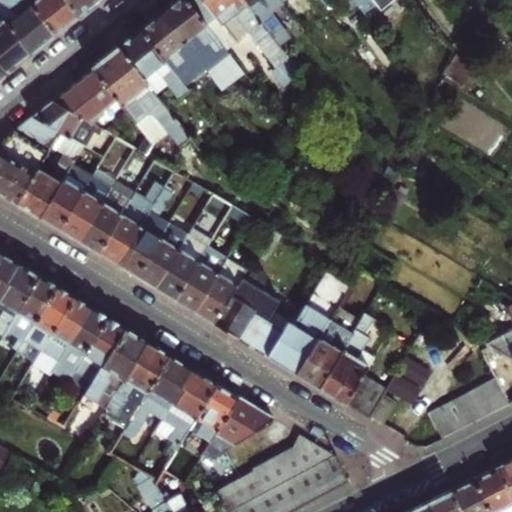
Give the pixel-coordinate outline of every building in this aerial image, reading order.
[(53,35),(25,0),(0,0),(17,13),(5,23),(30,53),(40,45),(53,35)] [(66,24),(77,16),(64,0),(25,0),(53,35),(66,24)] [(64,0),(77,16),(96,0),(64,0)] [(206,44),(214,37),(203,23),(185,0),(177,0),(172,4),(161,13),(203,66),(209,61),(206,58),(213,53),(206,44)] [(185,0),(203,23),(214,14),(233,39),(245,30),(279,72),(291,62),(271,37),(241,0),(185,0)] [(241,0),(271,37),(284,26),(272,11),(281,4),(278,0),(241,0)] [(300,0),(312,15),(321,9),(313,0),(300,0)] [(313,0),(321,9),(325,5),(320,0),(313,0)] [(350,0),(359,11),(371,2),(376,8),(385,0),(350,0)] [(212,77),(203,66),(161,13),(148,24),(140,30),(171,70),(181,63),(188,72),(194,67),(205,82),(212,77)] [(18,63),(30,53),(5,23),(1,18),(0,17),(0,69),(5,73),(18,63)] [(127,40),(118,48),(153,93),(165,83),(177,99),(187,90),(171,70),(140,30),(127,40)] [(153,93),(118,48),(105,57),(92,68),(115,98),(134,122),(146,111),(151,112),(177,145),(188,136),(153,93)] [(52,100),(90,122),(102,113),(100,110),(115,98),(92,68),(74,83),(52,100)] [(101,130),(90,122),(52,100),(40,109),(32,116),(59,132),(83,146),(92,131),(98,135),(101,130)] [(59,132),(32,116),(13,131),(47,152),(53,141),(59,132)] [(0,193),(16,203),(37,169),(47,152),(13,131),(0,141),(0,193)] [(83,146),(59,132),(53,141),(72,153),(68,158),(73,161),(83,146)] [(114,137),(107,133),(95,153),(102,157),(109,146),(114,137)] [(114,137),(109,146),(128,158),(134,149),(114,137)] [(134,149),(128,158),(148,169),(153,160),(144,155),(134,149)] [(153,205),(173,172),(153,160),(148,169),(143,177),(153,184),(143,199),(153,205)] [(60,183),(39,218),(50,224),(58,229),(90,176),(91,175),(72,164),(60,183)] [(28,211),(39,218),(60,183),(37,169),(16,203),(28,211)] [(159,213),(181,177),(173,172),(153,205),(151,208),(159,213)] [(110,188),(90,176),(58,229),(68,235),(78,241),(110,188)] [(97,253),(129,200),(133,193),(114,181),(110,188),(78,241),(89,248),(97,253)] [(212,194),(192,227),(203,233),(223,201),(212,194)] [(116,265),(149,212),(129,200),(97,253),(109,260),(116,265)] [(231,206),(227,214),(246,225),(251,218),(231,206)] [(125,270),(135,276),(168,223),(149,212),(116,265),(125,270)] [(168,223),(135,276),(146,283),(155,288),(187,235),(191,229),(171,217),(168,223)] [(251,218),(246,225),(265,237),(270,229),(251,218)] [(265,237),(253,256),(263,261),(279,234),(270,229),(265,237)] [(174,300),(207,247),(187,235),(155,288),(164,294),(174,300)] [(226,258),(207,247),(174,300),(182,305),(193,311),(226,258)] [(0,253),(0,297),(20,265),(10,259),(0,253)] [(213,323),(240,279),(245,270),(226,258),(193,311),(202,317),(213,323)] [(345,292),(360,267),(350,260),(335,286),(345,292)] [(20,265),(0,297),(0,301),(11,308),(9,312),(3,309),(0,314),(0,335),(2,337),(6,330),(39,276),(31,272),(20,265)] [(271,313),(277,301),(258,289),(260,288),(263,287),(264,285),(265,282),(265,279),(265,276),(263,274),(261,272),(258,271),(255,271),(253,272),(250,273),(248,275),(247,278),(247,280),(247,283),(240,279),(213,323),(238,338),(267,356),(282,331),(288,322),(271,313)] [(12,347),(17,350),(56,287),(49,282),(39,276),(6,330),(18,337),(12,347)] [(56,287),(17,350),(23,354),(29,344),(40,351),(73,297),(65,292),(56,287)] [(511,298),(506,295),(501,298),(511,318),(511,329),(486,344),(488,345),(511,360),(511,298)] [(58,361),(90,308),(82,303),(73,297),(40,351),(33,362),(51,372),(58,361)] [(11,308),(0,301),(0,307),(3,309),(9,312),(11,308)] [(64,379),(68,382),(107,318),(98,313),(90,308),(58,361),(70,369),(64,379)] [(454,324),(433,311),(426,322),(447,335),(454,324)] [(362,374),(368,366),(356,359),(369,338),(364,335),(374,318),(365,312),(352,333),(319,388),(332,396),(345,403),(362,374)] [(86,392),(125,329),(118,324),(107,318),(68,382),(86,392)] [(328,319),(311,348),(296,374),(305,379),(319,388),(352,333),(328,319)] [(115,392),(146,341),(136,335),(125,329),(86,392),(84,395),(96,402),(106,386),(115,392)] [(296,374),(311,348),(282,331),(267,356),(281,365),(296,374)] [(128,423),(168,355),(158,349),(146,341),(115,392),(105,408),(101,414),(111,421),(115,415),(128,423)] [(479,350),(494,377),(508,402),(509,405),(511,403),(511,360),(488,345),(479,350)] [(412,346),(405,357),(428,370),(434,359),(412,346)] [(163,420),(193,370),(180,362),(168,355),(128,423),(109,454),(116,457),(138,421),(143,423),(150,412),(163,420)] [(405,357),(398,369),(420,382),(428,370),(405,357)] [(70,369),(58,361),(51,372),(64,379),(70,369)] [(413,395),(420,382),(398,369),(391,382),(413,395)] [(169,462),(179,445),(216,384),(205,378),(193,370),(163,420),(176,428),(168,439),(173,442),(163,458),(169,462)] [(350,407),(356,410),(374,381),(362,374),(345,403),(350,407)] [(494,377),(481,384),(494,409),(501,406),(508,402),(494,377)] [(368,417),(370,414),(383,394),(383,395),(386,389),(374,381),(356,410),(363,414),(368,417)] [(383,395),(396,403),(405,408),(413,395),(391,382),(386,389),(383,395)] [(216,384),(179,445),(201,458),(205,451),(210,443),(238,398),(230,393),(216,384)] [(481,384),(467,391),(481,416),(494,409),(481,384)] [(105,408),(115,392),(106,386),(96,402),(105,408)] [(467,391),(454,398),(467,423),(473,420),(481,416),(467,391)] [(370,414),(384,423),(396,403),(383,395),(383,394),(370,414)] [(29,408),(46,418),(52,408),(35,398),(29,408)] [(238,398),(210,443),(224,451),(226,450),(271,422),(272,419),(256,409),(238,398)] [(454,398),(440,404),(453,430),(467,423),(454,398)] [(396,403),(384,423),(396,430),(408,410),(405,408),(396,403)] [(453,430),(440,404),(427,411),(440,436),(453,430)] [(156,431),(168,439),(176,428),(163,420),(156,431)] [(306,471),(307,471),(321,464),(334,456),(299,435),(294,446),(293,447),(306,471)] [(224,451),(210,443),(205,451),(215,457),(224,451)] [(306,471),(293,447),(279,455),(292,479),(293,478),(306,471)] [(292,479),(279,455),(265,462),(279,486),(281,485),(292,479)] [(348,482),(334,456),(321,464),(335,490),(348,482)] [(496,468),(511,501),(511,459),(506,462),(496,468)] [(279,486),(265,462),(252,469),(253,471),(266,493),(267,492),(279,486)] [(335,490),(321,464),(307,471),(322,497),(335,490)] [(511,511),(511,501),(496,468),(486,473),(474,479),(489,511),(511,511)] [(189,511),(173,484),(176,479),(164,470),(158,481),(151,477),(155,484),(171,511),(189,511)] [(254,499),(266,493),(253,471),(241,478),(252,500),(254,499)] [(322,497),(307,471),(306,471),(293,478),(307,504),(322,497)] [(252,500),(241,478),(214,492),(224,511),(229,511),(241,506),(252,500)] [(292,479),(281,485),(295,511),(307,504),(293,478),(292,479)] [(489,511),(474,479),(463,484),(451,491),(461,511),(489,511)] [(171,511),(155,484),(142,492),(153,510),(160,505),(164,511),(171,511)] [(292,511),(295,511),(281,485),(279,486),(267,492),(278,511),(292,511)] [(461,511),(451,491),(438,497),(427,502),(431,511),(461,511)] [(278,511),(267,492),(266,493),(254,499),(261,511),(278,511)] [(252,500),(241,506),(243,511),(261,511),(254,499),(252,500)] [(431,511),(427,502),(416,508),(407,511),(431,511)]
